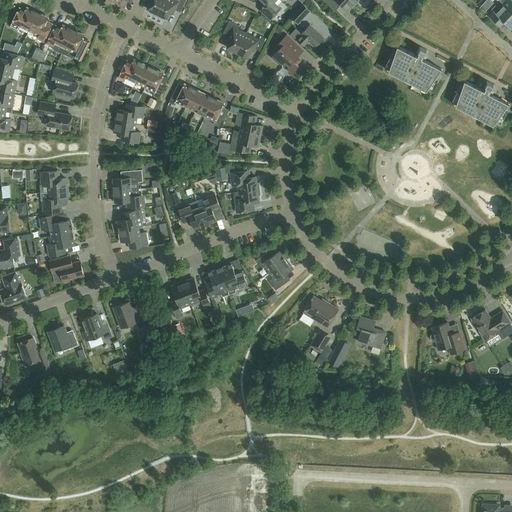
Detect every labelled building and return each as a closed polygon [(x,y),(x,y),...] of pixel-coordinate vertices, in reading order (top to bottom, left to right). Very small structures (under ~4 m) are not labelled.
[(157,14),(163,0),(147,0),(148,0),(151,1),(147,9),(157,14)] [(177,0),(163,0),(157,14),(167,18),(171,11),(174,13),(175,10),(180,12),(186,0),(179,0),(179,1),(177,0)] [(275,0),(262,0),(266,4),(260,10),(270,20),(280,9),(273,2),(275,0)] [(325,0),(328,3),(330,0),(336,0),(348,10),(351,6),(352,7),(357,2),(354,0),(325,0)] [(504,5),(511,12),(511,0),(507,0),(508,0),(507,0),(500,0),(500,1),(504,4),(504,5)] [(259,12),(261,8),(251,3),(249,7),(259,12)] [(499,25),(503,21),(511,29),(511,28),(511,12),(504,5),(499,9),(495,5),(487,14),(499,25)] [(29,30),(38,12),(27,7),(25,10),(19,8),(11,25),(17,29),(19,25),(29,30)] [(286,20),(294,28),(306,15),(298,7),(286,20)] [(38,12),(29,30),(39,35),(37,38),(44,42),(53,24),(47,21),(48,17),(38,12)] [(237,52),(246,33),(237,29),(239,25),(229,20),(223,33),(229,36),(228,39),(231,40),(227,48),(237,52)] [(303,45),(308,41),(315,47),(324,37),(310,24),(301,34),(297,39),(303,45)] [(62,53),(74,30),(63,25),(61,28),(55,25),(47,43),(53,46),(52,48),(62,53)] [(74,30),(62,53),(72,58),(73,56),(80,59),(89,41),(83,38),(84,35),(74,30)] [(246,33),(237,52),(247,57),(250,50),(253,51),(255,48),(260,51),(265,40),(260,37),(259,40),(246,33)] [(297,64),(299,62),(299,58),(298,58),(299,57),(298,56),(303,50),(287,35),(276,46),(279,49),(274,55),(274,59),(279,64),(280,62),(291,73),(298,65),(297,64)] [(388,72),(427,91),(442,69),(422,59),(427,50),(419,46),(417,52),(419,53),(418,56),(397,46),(388,72)] [(31,58),(37,59),(39,54),(42,50),(36,47),(31,58)] [(0,69),(13,73),(15,67),(21,68),(24,56),(5,51),(3,58),(0,57),(0,69)] [(135,82),(144,64),(134,59),(128,70),(123,68),(121,72),(118,78),(124,81),(126,77),(135,82)] [(145,87),(154,69),(144,64),(135,82),(145,87)] [(13,73),(0,69),(0,90),(15,93),(16,93),(15,93),(18,81),(12,79),(13,73)] [(74,98),(78,84),(72,82),(74,74),(55,69),(51,81),(55,82),(53,92),(74,98)] [(154,69),(145,87),(155,91),(153,95),(159,97),(162,92),(163,88),(158,85),(164,73),(154,69)] [(494,126),(509,104),(489,93),(494,85),(486,81),(484,86),(486,88),(485,91),(464,81),(456,106),(494,126)] [(116,83),(115,91),(123,93),(124,84),(116,83)] [(186,107),(195,88),(185,84),(179,95),(174,92),(172,96),(169,102),(175,105),(176,102),(186,107)] [(195,88),(186,107),(195,111),(204,93),(195,88)] [(15,93),(0,90),(0,110),(6,112),(12,112),(15,94),(15,93)] [(205,116),(214,98),(204,93),(195,111),(205,116)] [(149,103),(159,108),(163,101),(153,96),(149,103)] [(214,98),(205,116),(215,121),(213,124),(219,127),(222,121),(217,118),(224,103),(214,98)] [(69,130),(72,115),(54,112),(56,104),(40,101),(38,114),(48,116),(46,126),(69,130)] [(115,120),(136,123),(137,116),(143,117),(145,106),(127,104),(126,110),(117,109),(115,120)] [(237,115),(238,112),(239,108),(231,106),(229,112),(237,115)] [(6,112),(0,110),(0,130),(9,131),(11,119),(5,118),(6,112)] [(164,118),(171,119),(173,113),(166,111),(164,118)] [(240,131),(261,136),(263,125),(255,124),(257,116),(238,112),(237,115),(235,124),(241,126),(240,131)] [(136,123),(115,120),(113,132),(122,133),(121,140),(139,143),(140,132),(135,131),(136,123)] [(155,139),(156,127),(147,126),(147,131),(151,131),(150,138),(155,139)] [(261,136),(240,131),(239,137),(233,136),(230,149),(233,149),(249,153),(251,145),(258,146),(261,136)] [(233,149),(230,149),(231,144),(220,141),(218,152),(231,155),(233,149)] [(112,191),(131,189),(139,189),(138,182),(143,182),(142,176),(142,170),(125,171),(121,178),(113,178),(113,185),(112,185),(112,191)] [(239,192),(259,189),(258,183),(257,184),(256,176),(250,177),(249,170),(235,172),(230,173),(232,186),(238,185),(239,192)] [(48,192),(68,191),(68,184),(66,184),(66,178),(60,178),(59,171),(40,172),(41,186),(47,185),(48,192)] [(4,198),(12,198),(12,185),(3,185),(4,198)] [(139,195),(139,189),(131,189),(112,191),(113,196),(114,196),(114,202),(127,201),(128,208),(145,207),(144,195),(139,195)] [(259,189),(239,192),(234,193),(236,212),(254,210),(253,203),(259,202),(258,195),(260,195),(259,189)] [(68,191),(48,192),(48,199),(42,199),(43,213),(62,212),(62,204),(68,204),(67,198),(69,198),(68,191)] [(176,192),(169,195),(173,204),(180,202),(176,192)] [(215,194),(196,200),(205,225),(217,221),(213,212),(221,209),(215,194)] [(196,200),(178,207),(183,223),(191,220),(194,229),(205,225),(196,200)] [(0,231),(10,231),(8,215),(7,215),(7,206),(0,206),(0,231)] [(118,232),(139,227),(137,221),(143,220),(141,209),(122,213),(124,219),(116,221),(118,232)] [(232,214),(226,217),(229,223),(235,221),(232,214)] [(52,236),(73,232),(72,225),(71,225),(70,220),(57,222),(55,215),(40,218),(42,230),(50,228),(52,236)] [(139,227),(118,232),(120,242),(128,240),(130,249),(149,245),(146,232),(140,233),(139,227)] [(73,232),(52,236),(48,236),(49,244),(47,244),(49,256),(65,253),(64,246),(75,244),(73,238),(75,238),(73,232)] [(21,236),(22,240),(27,239),(31,256),(36,255),(31,234),(21,236)] [(13,257),(20,256),(17,238),(4,240),(5,249),(0,250),(0,267),(14,266),(13,257)] [(270,272),(287,260),(280,250),(271,257),(268,252),(256,260),(262,268),(265,266),(270,272)] [(37,262),(45,260),(43,253),(36,255),(37,262)] [(63,281),(84,275),(80,261),(72,263),(70,256),(49,261),(52,272),(60,270),(63,281)] [(287,260),(270,272),(274,277),(269,281),(276,290),(288,281),(284,275),(293,268),(287,260)] [(220,268),(229,293),(235,291),(235,288),(239,286),(240,288),(247,285),(242,269),(234,272),(231,263),(220,268)] [(229,293),(220,268),(208,272),(211,280),(206,283),(211,298),(218,296),(217,294),(221,293),(223,296),(229,293)] [(13,302),(26,297),(21,282),(19,283),(15,272),(2,277),(6,288),(0,289),(0,292),(5,305),(7,304),(9,305),(13,303),(13,302)] [(183,283),(191,304),(202,300),(205,307),(211,305),(205,289),(199,291),(194,277),(186,280),(186,282),(183,283)] [(191,304),(183,283),(180,285),(179,283),(171,286),(176,300),(170,302),(176,318),(182,315),(180,308),(191,304)] [(275,297),(270,292),(263,299),(268,304),(275,297)] [(327,327),(339,309),(329,303),(328,305),(314,296),(304,312),(327,327)] [(121,328),(132,324),(136,322),(139,328),(146,326),(140,309),(133,311),(129,301),(113,307),(121,328)] [(236,309),(238,316),(249,312),(246,306),(236,309)] [(511,325),(510,323),(503,311),(491,318),(485,310),(471,318),(473,320),(472,322),(476,327),(477,327),(485,340),(498,332),(502,339),(511,332),(511,325)] [(106,339),(112,336),(107,322),(101,324),(97,313),(82,319),(86,330),(83,332),(86,341),(104,334),(106,339)] [(381,348),(386,332),(373,328),(375,321),(360,316),(357,327),(362,328),(358,341),(381,348)] [(450,354),(465,349),(457,324),(449,326),(448,322),(431,327),(433,334),(431,334),(430,336),(432,340),(434,341),(436,341),(438,349),(448,346),(450,354)] [(64,350),(79,345),(74,333),(69,335),(67,334),(64,326),(48,332),(55,350),(62,348),(62,349),(64,350)] [(310,345),(322,353),(331,337),(319,329),(310,345)] [(26,366),(41,360),(33,337),(18,343),(22,354),(26,366)] [(44,374),(51,371),(48,362),(41,364),(44,374)]
